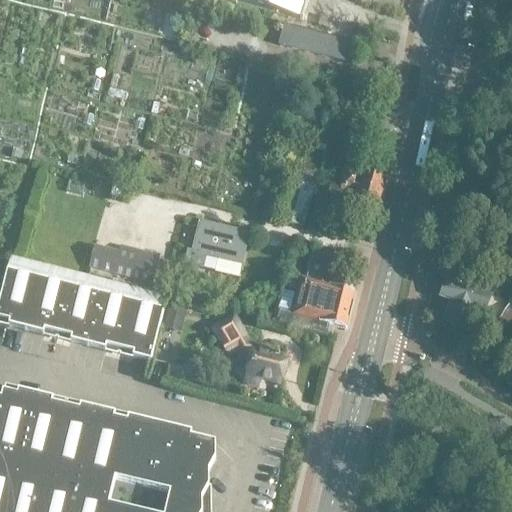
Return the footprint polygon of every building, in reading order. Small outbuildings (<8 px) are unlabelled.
[(221,0),(250,7),(289,18),(301,21),(307,0),(334,0),(336,1),(336,0),(221,0)] [(333,20),(320,17),(318,27),(330,30),(333,20)] [(284,27),(279,47),(349,65),(354,45),(284,27)] [(340,216),(342,210),(375,219),(386,181),(353,174),(354,168),(349,167),(354,148),(343,146),(336,170),(345,173),(341,185),(332,183),(330,189),(325,206),(334,208),(333,214),(340,216)] [(312,214),(307,230),(328,235),(332,219),(312,214)] [(249,236),(199,224),(192,253),(188,252),(184,267),(236,280),(239,268),(242,268),(249,236)] [(160,257),(120,247),(118,255),(94,249),(89,270),(153,286),(160,257)] [(277,310),(273,324),(311,332),(312,327),(329,331),(330,327),(346,330),(355,293),(350,292),(352,284),(337,281),(342,263),(312,256),(306,281),(302,280),(294,314),(277,310)] [(7,277),(0,305),(0,321),(10,324),(9,329),(44,337),(45,333),(72,340),(71,344),(106,353),(107,349),(134,356),(134,360),(151,364),(168,299),(12,259),(7,277)] [(449,281),(443,297),(455,302),(447,323),(463,329),(472,308),(483,313),(490,297),(449,281)] [(171,301),(163,330),(181,335),(189,305),(171,301)] [(511,327),(511,307),(509,306),(500,320),(511,327)] [(236,320),(215,332),(231,358),(236,354),(240,359),(238,364),(247,366),(244,374),(247,375),(246,379),(280,387),(280,385),(282,384),(287,363),(286,363),(287,359),(277,357),(278,351),(251,344),(236,320)] [(202,511),(202,501),(210,488),(209,473),(216,460),(215,445),(191,439),(192,435),(129,419),(128,424),(115,420),(115,416),(81,408),(80,412),(52,405),(53,401),(18,393),(18,397),(3,394),(2,400),(0,399),(0,511),(202,511)]
